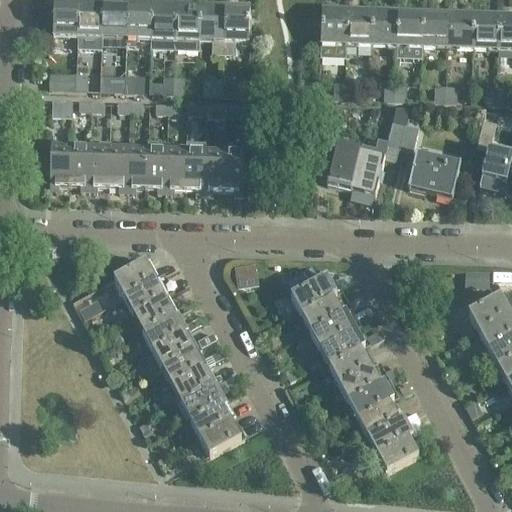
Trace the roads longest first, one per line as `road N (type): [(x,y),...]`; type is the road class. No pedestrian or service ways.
road 1 (residential): [(313,511),(178,237)]
road 2 (residential): [(489,511),(347,242)]
road 3 (residential): [(3,231),(7,0)]
road 4 (residential): [(3,231),(178,237)]
road 5 (residential): [(178,237),(347,242)]
road 6 (residential): [(347,242),(511,246)]
road 7 (residential): [(140,511),(0,498)]
